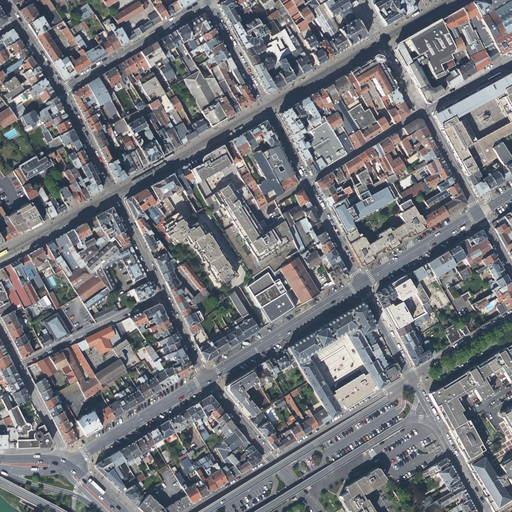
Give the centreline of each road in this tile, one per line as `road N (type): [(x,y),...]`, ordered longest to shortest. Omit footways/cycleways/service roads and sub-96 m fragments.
road 1 (residential): [(162,294),(62,91)]
road 2 (residential): [(206,2),(305,183)]
road 3 (tertiary): [(360,284),(206,377)]
road 4 (residential): [(206,2),(62,91)]
road 5 (tertiary): [(67,464),(206,377)]
road 6 (residential): [(411,378),(271,459)]
road 7 (residential): [(162,294),(18,365)]
road 8 (tertiary): [(360,284),(479,211)]
road 9 (residential): [(420,112),(305,183)]
road 10 (residential): [(511,313),(411,378)]
